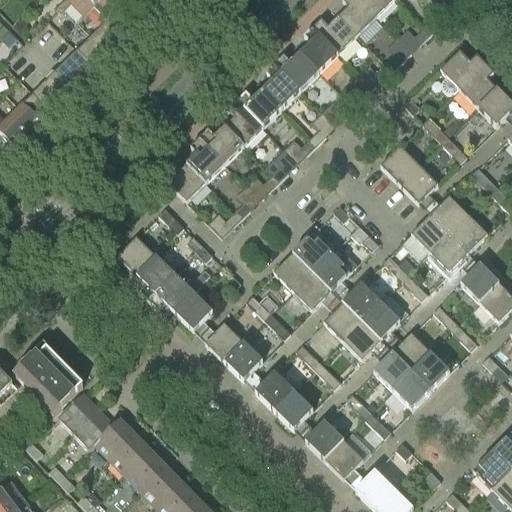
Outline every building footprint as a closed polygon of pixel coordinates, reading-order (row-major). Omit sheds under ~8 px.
[(64,0),(66,1),(55,12),(60,18),(71,7),(69,4),(72,0),(64,0)] [(72,0),(69,4),(71,7),(84,21),(92,13),(91,12),(103,0),(72,0)] [(130,0),(103,0),(91,12),(92,13),(105,27),(106,28),(123,12),(130,18),(136,11),(136,6),(130,0)] [(348,11),(338,21),(357,41),(376,22),(354,0),(345,0),(341,5),(348,11)] [(354,0),(376,22),(395,4),(390,0),(354,0)] [(456,0),(451,5),(458,12),(468,2),(465,0),(456,0)] [(106,28),(105,27),(87,45),(104,61),(130,36),(121,27),(130,18),(123,12),(106,28)] [(321,24),(312,33),(338,59),(357,41),(338,21),(328,31),(321,24)] [(432,24),(423,33),(430,40),(439,31),(432,24)] [(310,48),(300,58),(319,78),(338,59),(312,33),(303,41),(310,48)] [(430,40),(423,33),(413,42),(420,49),(430,40)] [(87,45),(76,56),(54,77),(71,93),(104,61),(87,45)] [(440,75),(458,94),(485,68),(476,59),(470,66),(459,55),(440,75)] [(283,61),(274,70),(300,96),(319,78),(300,58),(290,68),(283,61)] [(394,60),(385,70),(392,77),(401,67),(394,60)] [(485,68),(458,94),(477,113),(497,94),(487,84),(494,77),(485,68)] [(272,85),(262,95),(281,114),(300,96),(274,70),(266,78),(272,85)] [(392,77),(385,70),(375,79),(382,86),(392,77)] [(54,77),(33,98),(22,109),(38,125),(71,93),(54,77)] [(511,116),(511,109),(497,94),(477,113),(496,132),(511,116)] [(246,98),(237,106),(263,133),(281,114),(262,95),(252,104),(246,98)] [(357,97),(356,98),(347,106),(354,113),(363,104),(357,97)] [(403,110),(413,120),(420,113),(410,104),(403,110)] [(244,151),(263,133),(237,106),(228,115),(234,122),(224,131),(244,151)] [(354,113),(347,106),(338,116),(344,123),(354,113)] [(12,151),(38,125),(22,109),(4,126),(5,127),(0,131),(0,144),(3,141),(12,151)] [(422,129),(431,139),(438,132),(429,122),(422,129)] [(208,135),(199,143),(225,170),(244,151),(224,131),(214,141),(208,135)] [(447,142),(438,132),(431,139),(441,148),(447,142)] [(319,134),(309,143),(316,150),(326,141),(319,134)] [(447,142),(441,148),(450,158),(457,152),(447,142)] [(196,159),(186,168),(206,188),(225,170),(199,143),(190,152),(196,159)] [(307,159),(316,150),(309,143),(300,152),(307,159)] [(380,171),(399,190),(418,170),(399,151),(380,171)] [(466,161),(457,152),(450,158),(460,168),(466,161)] [(206,188),(186,168),(167,187),(186,207),(206,188)] [(437,190),(418,170),(399,190),(418,209),(437,190)] [(281,171),(272,180),(279,187),(288,178),(281,171)] [(471,179),(480,189),(487,182),(478,173),(471,179)] [(269,196),(279,187),(272,180),(262,189),(269,196)] [(496,192),(487,182),(480,189),(490,199),(496,192)] [(506,202),(496,192),(490,199),(499,208),(506,202)] [(449,201),(430,220),(449,239),(468,220),(449,201)] [(511,207),(506,202),(499,208),(509,218),(511,214),(511,207)] [(243,208),(234,217),(241,224),(250,215),(243,208)] [(349,221),(339,211),(333,218),(343,227),(349,221)] [(167,229),(174,223),(164,213),(158,220),(167,229)] [(231,233),(241,224),(234,217),(224,226),(231,233)] [(410,239),(430,258),(449,239),(430,220),(410,239)] [(487,240),(468,220),(449,239),(468,259),(487,240)] [(183,232),(174,223),(167,229),(177,239),(183,232)] [(311,278),(337,252),(318,232),(292,258),(311,278)] [(468,259),(449,239),(430,258),(449,278),(468,259)] [(378,249),(368,240),(361,246),(371,256),(378,249)] [(186,248),(196,257),(202,251),(193,241),(186,248)] [(116,262),(136,281),(155,261),(136,242),(116,262)] [(212,260),(202,251),(196,257),(205,267),(212,260)] [(311,278),(330,297),(356,271),(337,252),(311,278)] [(273,278),(292,297),(311,278),(292,258),(273,278)] [(155,261),(136,281),(146,291),(139,298),(148,306),(174,280),(155,261)] [(382,267),(392,277),(399,270),(397,269),(389,261),(382,267)] [(404,262),(397,269),(399,270),(408,280),(415,273),(404,262)] [(408,280),(399,270),(392,277),(401,287),(408,280)] [(460,289),(479,308),(499,289),(480,270),(460,289)] [(330,297),(311,278),(292,297),(312,316),(330,297)] [(230,279),(224,285),(234,295),(240,288),(230,279)] [(174,280),(148,306),(157,315),(163,308),(174,318),(193,298),(174,280)] [(418,290),(408,280),(401,287),(411,296),(418,290)] [(361,289),(342,308),(361,327),(380,308),(361,289)] [(511,313),(511,302),(499,289),(479,308),(498,328),(511,313)] [(427,299),(418,290),(411,296),(421,306),(427,299)] [(193,298),(174,318),(193,337),(212,317),(193,298)] [(245,306),(255,316),(261,309),(252,300),(245,306)] [(323,327),(342,346),(361,327),(342,308),(323,327)] [(399,328),(380,308),(361,327),(380,347),(399,328)] [(271,319),(261,309),(255,316),(264,325),(271,319)] [(432,317),(442,327),(448,320),(439,311),(432,317)] [(280,328),(271,319),(264,325),(274,335),(280,328)] [(458,330),(448,320),(442,327),(451,336),(458,330)] [(380,347),(361,327),(342,346),(361,366),(380,347)] [(204,348),(224,368),(243,348),(224,328),(204,348)] [(290,338),(280,328),(274,335),(284,345),(290,338)] [(458,330),(451,336),(461,346),(467,339),(458,330)] [(411,339),(392,358),(411,377),(430,358),(411,339)] [(477,349),(467,339),(461,346),(470,356),(477,349)] [(243,348),(224,368),(243,386),(262,366),(243,348)] [(295,356),(305,365),(311,359),(302,349),(295,356)] [(36,358),(14,379),(53,419),(83,390),(46,353),(38,360),(36,358)] [(373,377),(392,396),(411,377),(392,358),(373,377)] [(449,377),(430,358),(411,377),(430,396),(449,377)] [(321,368),(311,359),(305,365),(314,375),(321,368)] [(482,367),(491,377),(498,370),(488,360),(482,367)] [(321,368),(314,375),(324,384),(330,378),(321,368)] [(0,400),(12,389),(0,375),(0,400)] [(430,396),(411,377),(392,396),(411,415),(430,396)] [(274,416),(293,397),(274,378),(254,397),(274,416)] [(340,387),(330,378),(324,384),(333,394),(340,387)] [(293,435),(312,416),(293,397),(274,416),(293,435)] [(57,423),(73,440),(98,415),(83,399),(57,423)] [(345,405),(355,415),(361,408),(351,399),(345,405)] [(361,408),(355,415),(364,424),(371,418),(361,408)] [(113,430),(98,415),(73,440),(89,456),(95,450),(94,449),(114,431),(113,430)] [(371,418),(364,424),(374,434),(380,427),(371,418)] [(119,425),(113,430),(114,431),(94,449),(95,450),(110,465),(135,441),(119,425)] [(324,466),(343,446),(324,427),(305,447),(324,466)] [(390,437),(380,427),(374,434),(383,443),(390,437)] [(511,439),(510,438),(491,457),(510,476),(511,474),(511,439)] [(150,456),(135,441),(110,465),(125,481),(150,456)] [(343,485),(363,465),(343,446),(324,466),(343,485)] [(32,448),(26,454),(36,464),(43,458),(32,448)] [(395,455),(405,464),(411,458),(401,448),(395,455)] [(165,472),(150,456),(125,481),(140,496),(165,472)] [(510,476),(491,457),(472,476),(491,495),(510,476)] [(55,470),(48,477),(58,487),(64,480),(55,470)] [(165,472),(140,496),(155,511),(180,487),(165,472)] [(371,511),(376,511),(393,495),(374,476),(355,496),(371,511)] [(430,476),(424,483),(433,493),(440,486),(430,476)] [(511,511),(511,477),(510,476),(491,495),(508,511),(511,511)] [(74,490),(64,480),(58,487),(68,497),(74,490)] [(0,494),(0,511),(13,511),(23,505),(10,487),(0,494)] [(185,511),(195,503),(180,487),(155,511),(185,511)] [(410,511),(393,495),(376,511),(410,511)] [(86,503),(83,500),(77,506),(82,511),(92,511),(94,511),(100,505),(92,496),(86,503)] [(445,504),(452,511),(455,511),(461,507),(451,497),(445,504)] [(204,511),(195,503),(185,511),(204,511)]
